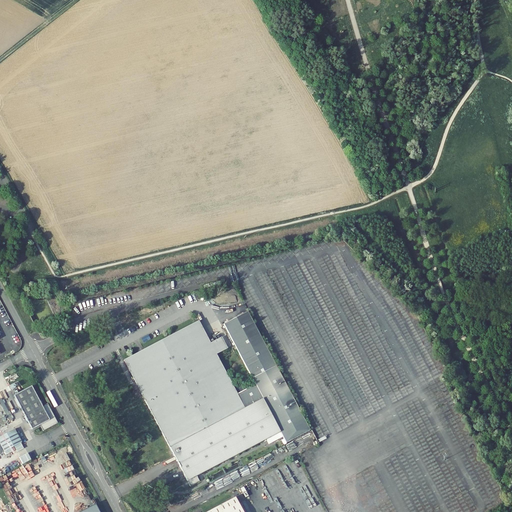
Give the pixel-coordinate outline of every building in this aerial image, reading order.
[(198,321),(124,360),(142,395),(174,455),(184,475),(190,486),(199,481),(196,476),(280,432),(286,443),(310,430),(247,312),(223,324),(234,345),(255,384),(245,390),(241,382),(232,386),(216,354),(227,348),(221,338),(210,343),(198,321)] [(32,386),(14,395),(31,429),(40,425),(43,431),(58,424),(48,403),(42,406),(32,386)] [(0,399),(0,402),(10,422),(13,420),(2,399),(0,399)] [(14,429),(0,436),(0,443),(4,451),(21,442),(14,429)] [(18,458),(22,465),(31,460),(27,453),(18,458)] [(6,473),(13,469),(10,465),(4,469),(6,473)] [(206,511),(242,511),(234,498),(206,511)]
